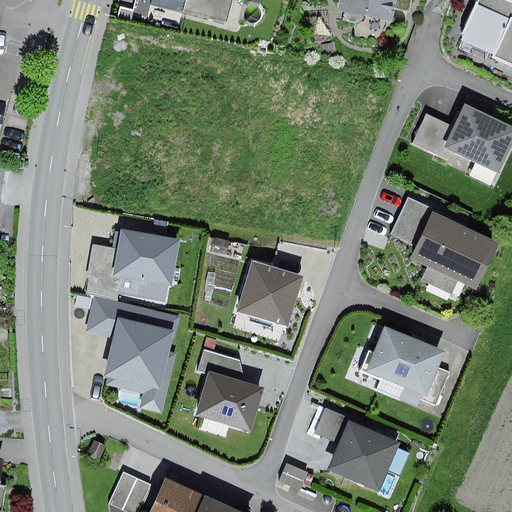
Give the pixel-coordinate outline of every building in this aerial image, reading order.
[(180,0),(186,1),(183,11),(228,23),(233,0),(180,0)] [(339,0),(338,10),(345,11),(344,15),(348,21),(356,24),(362,19),(363,15),(392,20),(394,9),(395,0),(339,0)] [(410,0),(395,0),(394,9),(409,12),(410,0)] [(511,3),(505,0),(478,0),(461,40),(493,54),(491,58),(511,66),(511,3)] [(118,90),(155,96),(149,136),(194,143),(198,117),(240,124),(245,88),(222,85),(226,59),(126,43),(118,90)] [(511,145),(511,128),(465,107),(456,128),(446,148),(477,162),(471,175),(490,184),(496,172),(500,174),(511,145)] [(446,148),(456,128),(427,114),(412,144),(441,158),(446,148)] [(250,130),(227,202),(251,209),(259,187),(263,188),(279,139),(250,130)] [(166,230),(180,156),(102,141),(88,216),(166,230)] [(391,234),(416,245),(432,212),(433,209),(407,197),(391,234)] [(499,244),(432,212),(416,245),(409,259),(428,267),(421,280),(451,295),(457,282),(476,291),(499,244)] [(180,240),(119,228),(116,249),(110,277),(119,279),(117,294),(164,303),(167,286),(171,287),(180,240)] [(110,277),(116,249),(93,245),(86,278),(89,279),(86,292),(116,297),(117,294),(119,279),(110,277)] [(301,271),(251,256),(235,308),(285,323),(301,271)] [(87,333),(115,339),(120,319),(174,332),(178,317),(95,297),(87,333)] [(174,332),(120,319),(115,339),(106,376),(109,376),(106,386),(144,395),(140,409),(160,414),(175,352),(169,351),(174,332)] [(444,351),(384,326),(365,372),(380,379),(376,388),(418,406),(423,394),(426,396),(437,368),(444,351)] [(198,370),(209,373),(244,384),(239,361),(204,351),(198,370)] [(449,373),(437,368),(426,396),(424,401),(436,405),(449,373)] [(244,384),(209,373),(197,415),(249,431),(261,389),(244,384)] [(315,434),(339,444),(348,421),(349,419),(325,409),(315,434)] [(400,443),(348,421),(339,444),(328,468),(380,490),(400,443)] [(105,447),(93,441),(87,455),(99,460),(105,447)] [(287,463),(279,480),(300,489),(307,472),(287,463)] [(123,473),(109,504),(125,511),(137,511),(150,485),(123,473)] [(198,511),(205,497),(166,480),(150,511),(198,511)] [(237,511),(205,497),(198,511),(237,511)]
